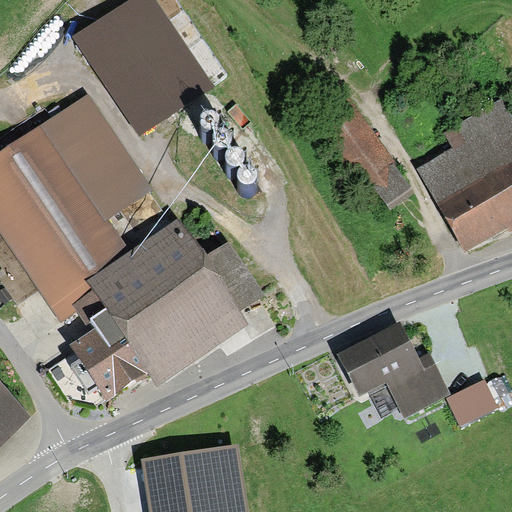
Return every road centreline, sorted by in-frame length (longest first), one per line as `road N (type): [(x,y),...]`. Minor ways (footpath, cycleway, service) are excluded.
road 1 (tertiary): [(0,499),(72,451),(313,339),(511,265)]
road 2 (track): [(0,103),(49,86),(89,88),(107,100),(163,181),(245,230),(274,260),(313,339)]
road 3 (track): [(0,329),(72,451)]
